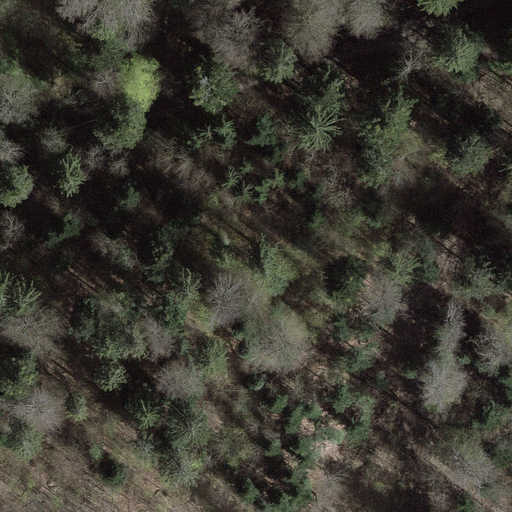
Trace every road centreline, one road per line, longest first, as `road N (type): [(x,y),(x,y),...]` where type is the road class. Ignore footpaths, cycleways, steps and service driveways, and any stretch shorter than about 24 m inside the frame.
road 1 (track): [(507,0),(0,151)]
road 2 (track): [(511,65),(365,46)]
